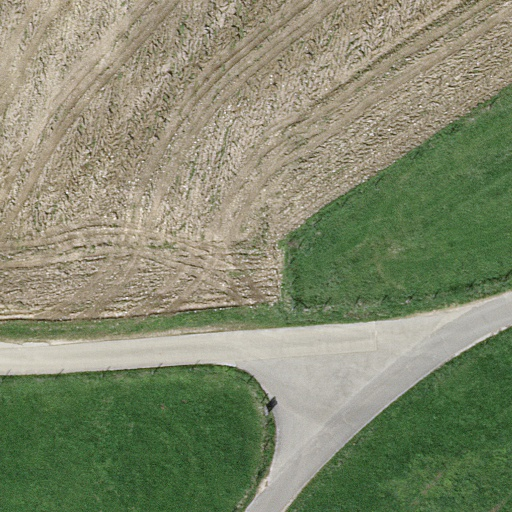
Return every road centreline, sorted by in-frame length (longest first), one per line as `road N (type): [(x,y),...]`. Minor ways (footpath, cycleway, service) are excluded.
road 1 (unclassified): [(0,361),(286,353),(384,383)]
road 2 (unclassified): [(261,511),(384,383)]
road 3 (unclassified): [(384,383),(463,328),(511,309)]
